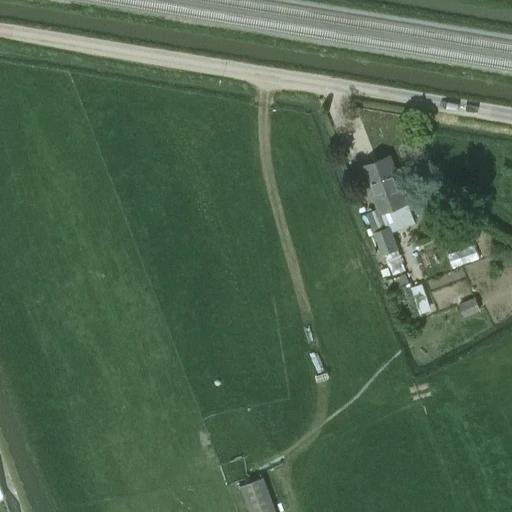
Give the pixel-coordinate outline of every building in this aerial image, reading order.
[(407,202),(408,201),(391,155),(362,166),(380,212),(389,209),(398,230),(416,223),(407,202)] [(405,269),(402,261),(397,249),(399,249),(390,225),(374,232),(383,254),(384,254),(389,266),(390,266),(393,274),(405,269)] [(460,303),(465,316),(481,309),(475,297),(460,303)] [(239,485),(249,511),(277,511),(264,475),(239,485)] [(0,511),(8,511),(0,489),(0,511)]
